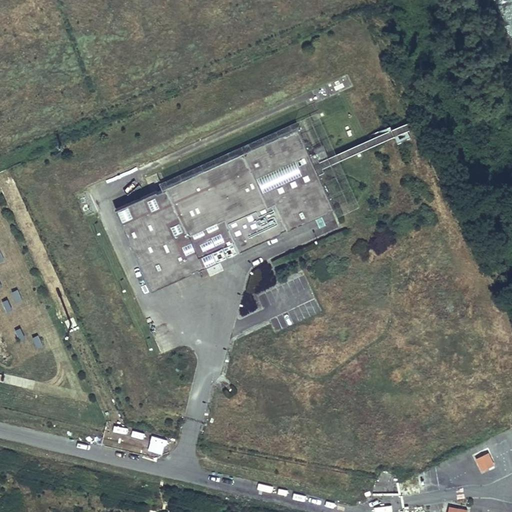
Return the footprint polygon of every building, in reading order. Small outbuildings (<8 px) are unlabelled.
[(302,126),(119,208),(156,290),(339,208),(302,126)] [(295,240),(308,234),(305,227),(291,233),(295,240)] [(26,300),(21,289),(16,292),(21,302),(26,300)] [(16,310),(11,299),(6,301),(11,312),(16,310)] [(28,338),(24,328),(19,330),(24,341),(28,338)] [(46,346),(42,335),(36,337),(41,348),(46,346)] [(496,454),(510,448),(504,433),(490,438),(496,454)] [(474,446),(476,451),(487,448),(485,442),(474,446)] [(489,451),(475,457),(481,470),(495,464),(489,451)] [(449,477),(464,471),(457,457),(443,463),(449,477)]
